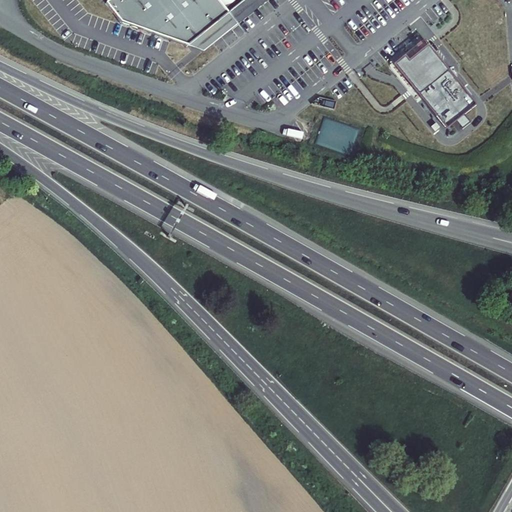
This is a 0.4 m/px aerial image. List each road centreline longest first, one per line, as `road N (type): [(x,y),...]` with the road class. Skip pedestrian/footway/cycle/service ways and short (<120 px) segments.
road 1 (motorway): [(0,121),(511,407)]
road 2 (motorway): [(511,372),(0,87)]
road 3 (motorway): [(0,147),(130,248),(369,488)]
road 4 (motorway): [(457,228),(177,143),(0,64)]
